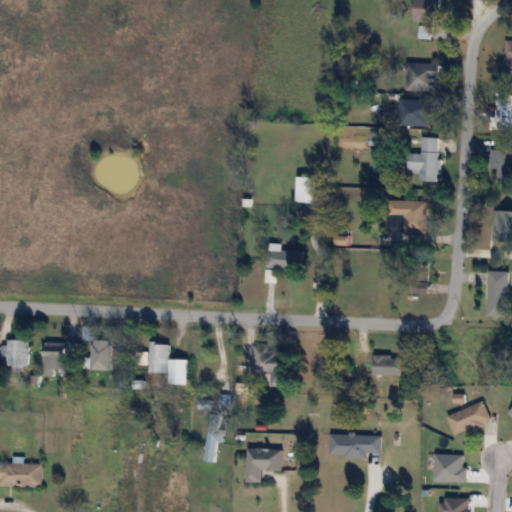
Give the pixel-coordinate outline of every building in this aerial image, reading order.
[(438,23),(440,0),(421,0),(419,21),(438,23)] [(432,28),(420,28),(420,39),(431,39),(432,28)] [(511,39),(505,40),(504,77),(511,77),(511,96),(500,96),(499,130),(511,130),(511,39)] [(438,63),(405,63),(405,91),(438,91),(438,63)] [(438,100),(402,100),(402,121),(438,121),(438,100)] [(439,138),(422,138),(422,155),(409,155),(409,172),(420,172),(421,181),(440,181),(439,138)] [(491,169),(497,169),(497,180),(508,181),(509,161),(511,161),(511,150),(491,150),(491,169)] [(318,203),(318,176),(298,176),(298,203),(318,203)] [(403,217),(403,233),(427,233),(427,201),(391,201),(391,217),(403,217)] [(268,269),(304,269),(304,250),(268,250),(268,269)] [(488,317),(509,317),(510,271),(489,271),(488,317)] [(29,339),(9,339),(9,367),(29,367),(29,339)] [(112,339),(89,339),(89,369),(112,369),(112,339)] [(45,376),(55,376),(55,369),(67,369),(67,342),(45,342),(45,376)] [(170,373),(170,342),(151,342),(151,373),(170,373)] [(289,353),(270,353),(270,346),(255,346),(254,374),(272,374),(272,386),(289,386),(289,353)] [(375,374),(402,374),(402,355),(375,355),(375,374)] [(448,416),(457,437),(493,422),(483,400),(448,416)] [(215,463),(219,442),(223,442),(225,429),(210,426),(204,461),(215,463)] [(185,427),(147,427),(147,435),(185,435),(185,427)] [(367,457),(367,452),(382,452),(383,435),(331,434),(331,456),(367,457)] [(248,482),(264,482),(264,471),(284,471),(284,448),(248,448),(248,482)] [(0,486),(43,486),(43,463),(0,463),(0,481),(0,486)]
